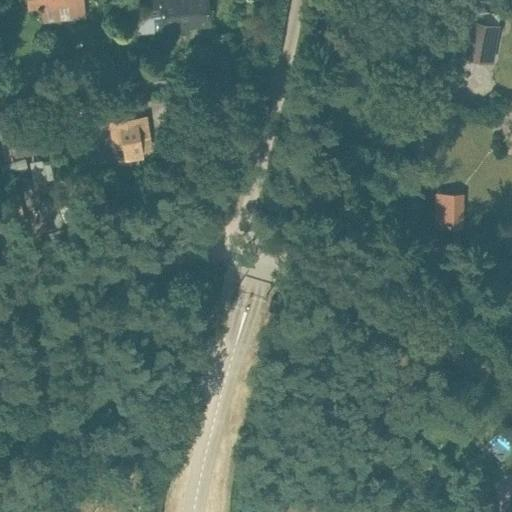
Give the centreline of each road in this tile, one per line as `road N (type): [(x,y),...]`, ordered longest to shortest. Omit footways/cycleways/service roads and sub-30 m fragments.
road 1 (unclassified): [(511,396),(401,321),(242,236),(300,0)]
road 2 (track): [(242,236),(0,308)]
